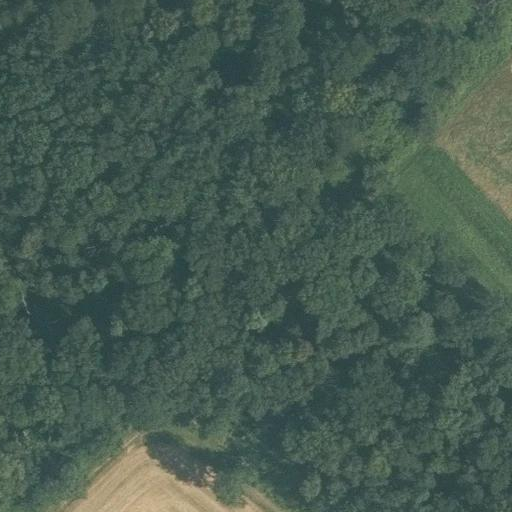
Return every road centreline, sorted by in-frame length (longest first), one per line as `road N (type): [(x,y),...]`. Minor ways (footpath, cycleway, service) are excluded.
road 1 (track): [(246,316),(424,140)]
road 2 (track): [(283,511),(161,404)]
road 3 (track): [(511,235),(424,140)]
road 4 (track): [(161,404),(246,316)]
road 5 (track): [(511,56),(424,140)]
